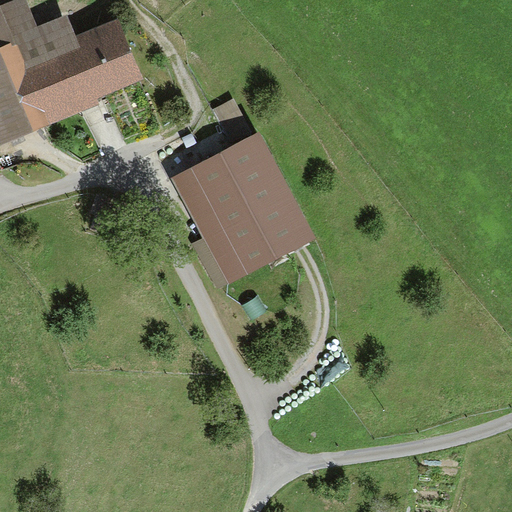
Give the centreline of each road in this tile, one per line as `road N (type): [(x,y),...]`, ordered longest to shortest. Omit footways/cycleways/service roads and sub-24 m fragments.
road 1 (residential): [(273,464),(245,388),(138,178)]
road 2 (residential): [(511,419),(440,442),(273,464)]
road 3 (track): [(138,178),(92,179),(0,203)]
